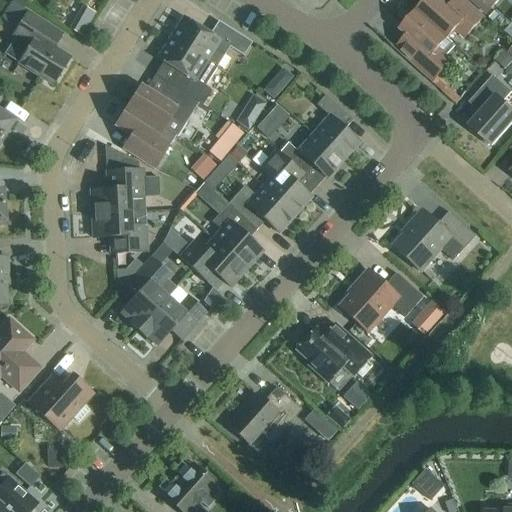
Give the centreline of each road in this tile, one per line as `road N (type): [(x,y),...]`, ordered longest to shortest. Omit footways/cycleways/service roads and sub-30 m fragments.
road 1 (residential): [(173,410),(76,324),(58,295),(57,149),(148,0)]
road 2 (residential): [(173,410),(421,132)]
road 3 (residential): [(86,511),(173,410)]
road 4 (residential): [(511,213),(421,132)]
road 5 (residential): [(421,132),(340,46)]
